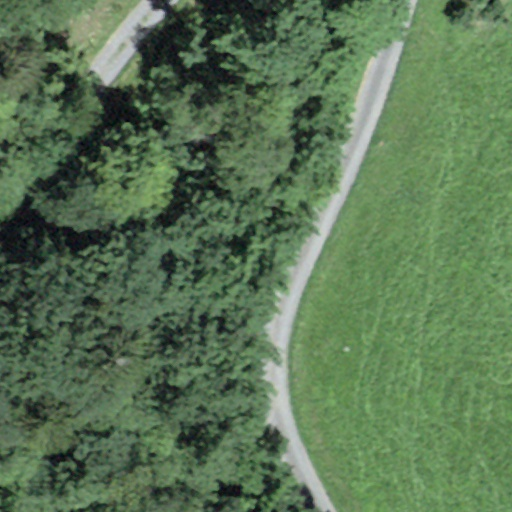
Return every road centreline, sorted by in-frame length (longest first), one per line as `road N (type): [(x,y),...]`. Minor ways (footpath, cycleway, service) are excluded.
road 1 (track): [(321,511),(275,416),(270,364),(287,293),(404,0)]
road 2 (track): [(168,0),(82,104),(0,231)]
